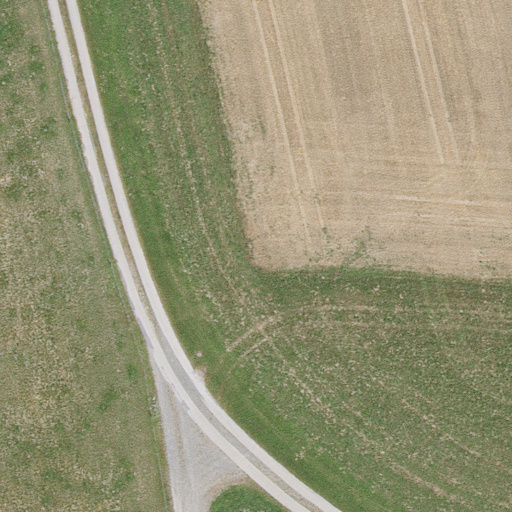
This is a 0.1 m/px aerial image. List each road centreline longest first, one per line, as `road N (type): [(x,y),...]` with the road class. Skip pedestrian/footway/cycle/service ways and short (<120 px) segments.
road 1 (track): [(62,0),(170,400)]
road 2 (track): [(170,400),(270,486),(315,511)]
